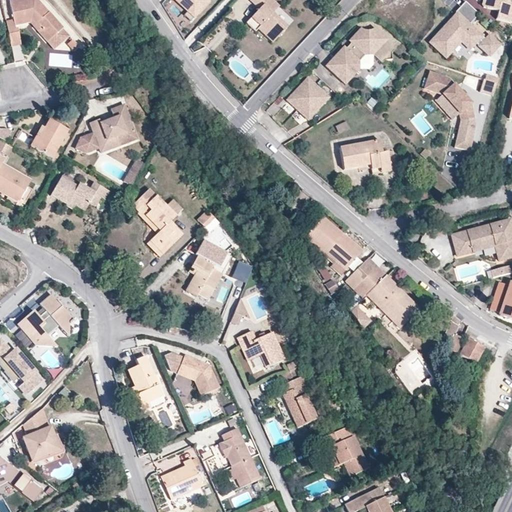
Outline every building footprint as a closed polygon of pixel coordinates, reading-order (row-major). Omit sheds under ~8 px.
[(62,27),(37,0),(12,0),(9,1),(13,19),(14,24),(23,22),(22,19),(30,18),(35,23),(37,22),(41,27),(38,30),(47,41),(62,27)] [(173,0),(186,13),(184,15),(191,21),(210,2),(208,0),(173,0)] [(286,27),(272,13),(278,6),(271,0),(249,0),(259,8),(245,22),(255,31),(257,29),(259,26),(274,40),(286,27)] [(485,37),(469,23),(478,12),(464,0),(455,11),(457,13),(446,25),(449,28),(447,30),(445,32),(442,30),(441,28),(429,41),(445,56),(456,43),(453,40),(457,37),(460,40),(468,48),(474,41),(488,54),(499,43),(488,34),(485,37)] [(487,0),(486,6),(498,9),(496,18),(510,22),(511,14),(511,4),(508,3),(508,0),(487,0)] [(41,27),(37,22),(35,23),(30,18),(30,21),(38,30),(41,27)] [(20,43),(17,28),(15,28),(14,24),(13,19),(6,21),(10,45),(20,43)] [(274,40),(259,26),(257,29),(272,42),(274,40)] [(54,48),(69,35),(62,27),(47,41),(54,48)] [(393,48),(384,40),(386,38),(374,27),(371,29),(367,30),(362,29),(360,27),(351,36),(349,42),(347,45),(340,48),(324,65),(344,83),(359,68),(358,59),(363,54),(372,53),(381,62),(384,59),(391,58),(390,51),(393,48)] [(71,47),(75,43),(72,39),(67,43),(71,47)] [(23,58),(20,43),(10,45),(13,60),(23,58)] [(423,87),(441,93),(458,112),(460,119),(454,146),(469,149),(475,123),(471,102),(447,77),(429,71),(423,87)] [(307,119),(328,96),(306,76),(285,99),(307,119)] [(496,82),(491,80),(484,78),(483,78),(479,91),(492,95),(496,82)] [(458,112),(441,93),(435,99),(452,118),(458,112)] [(136,139),(123,105),(110,110),(113,119),(100,124),(98,120),(89,123),(93,133),(80,138),(75,148),(85,153),(98,148),(107,144),(109,149),(136,139)] [(51,158),(67,130),(48,119),(44,128),(41,126),(37,133),(42,136),(35,149),(51,158)] [(345,122),(335,127),(338,134),(349,129),(345,122)] [(0,138),(5,141),(11,131),(7,129),(0,128),(0,138)] [(35,149),(42,136),(37,133),(30,146),(35,149)] [(380,152),(379,139),(339,146),(343,168),(369,163),(370,168),(389,165),(386,151),(380,152)] [(0,151),(7,156),(12,148),(4,144),(0,150),(0,151)] [(109,149),(107,144),(98,148),(100,152),(109,149)] [(429,153),(423,148),(420,152),(425,157),(429,153)] [(30,180),(2,163),(5,158),(0,155),(0,191),(7,196),(8,194),(18,200),(30,180)] [(454,179),(457,159),(445,157),(442,177),(454,179)] [(134,179),(143,164),(135,160),(127,174),(134,179)] [(390,170),(389,165),(370,168),(371,173),(390,170)] [(72,178),(63,172),(61,176),(70,181),(72,178)] [(134,179),(127,174),(123,181),(126,183),(131,185),(134,179)] [(77,185),(70,181),(61,176),(50,195),(66,205),(68,202),(74,205),(84,211),(88,203),(95,206),(99,197),(104,200),(109,192),(93,183),(89,190),(77,184),(77,185)] [(175,216),(166,206),(149,188),(131,205),(138,213),(142,209),(147,214),(145,216),(159,231),(156,234),(149,241),(162,254),(182,235),(169,222),(175,216)] [(182,210),(172,200),(166,206),(175,216),(182,210)] [(145,216),(147,214),(142,209),(138,213),(137,214),(156,234),(159,231),(145,216)] [(213,218),(206,211),(196,220),(204,228),(213,219),(213,218)] [(207,232),(217,222),(213,219),(204,228),(207,232)] [(306,239),(325,256),(342,235),(322,219),(306,239)] [(511,257),(511,229),(510,221),(451,236),(457,257),(482,250),(480,242),(492,238),(494,246),(502,244),(507,259),(511,257)] [(342,235),(325,256),(345,272),(362,252),(342,235)] [(494,246),(492,238),(480,242),(482,250),(494,246)] [(162,254),(149,241),(146,244),(159,257),(162,254)] [(229,257),(201,241),(198,246),(217,256),(216,257),(221,260),(219,265),(223,267),(229,257)] [(507,259),(502,244),(494,246),(499,261),(507,259)] [(209,296),(220,275),(219,275),(223,267),(219,265),(221,260),(216,257),(217,256),(198,246),(193,255),(196,256),(189,268),(195,272),(193,276),(184,291),(194,297),(196,294),(198,290),(209,296)] [(245,282),(251,266),(238,261),(232,276),(245,282)] [(344,284),(361,301),(365,297),(370,303),(376,309),(380,306),(402,327),(418,312),(367,261),(344,284)] [(510,274),(509,267),(491,271),(493,278),(510,274)] [(328,294),(336,291),(332,280),(323,283),(328,294)] [(511,283),(510,282),(509,286),(499,283),(490,310),(500,313),(499,316),(511,320),(511,283)] [(209,296),(198,290),(196,294),(206,300),(209,296)] [(68,324),(72,320),(50,294),(38,304),(42,308),(44,311),(38,317),(35,314),(32,310),(16,324),(34,345),(55,347),(45,335),(57,326),(61,330),(68,324)] [(355,296),(347,306),(364,330),(371,323),(357,307),(361,301),(355,296)] [(365,297),(361,301),(366,307),(370,303),(365,297)] [(249,319),(239,299),(233,313),(241,316),(249,319)] [(370,303),(366,307),(365,309),(370,315),(376,309),(370,303)] [(398,331),(402,327),(380,306),(376,309),(398,331)] [(38,317),(44,311),(42,308),(35,314),(38,317)] [(237,326),(241,316),(233,313),(229,323),(237,326)] [(454,316),(451,322),(458,326),(460,321),(454,316)] [(456,353),(463,339),(454,335),(458,327),(458,326),(451,322),(441,341),(450,345),(447,349),(456,353)] [(284,360),(272,333),(255,341),(251,332),(237,338),(241,347),(245,346),(251,360),(260,356),(265,368),(284,360)] [(475,364),(484,348),(468,339),(459,355),(475,364)] [(9,366),(18,377),(23,382),(18,386),(25,395),(40,382),(33,373),(34,373),(14,350),(10,353),(0,340),(0,366),(4,371),(9,366)] [(251,360),(245,346),(241,347),(248,362),(251,360)] [(218,388),(208,366),(184,356),(183,358),(171,353),(163,356),(170,370),(185,377),(194,381),(200,396),(218,388)] [(162,396),(144,356),(135,360),(137,365),(127,370),(134,386),(137,394),(134,395),(139,406),(148,402),(162,396)] [(289,372),(300,367),(297,361),(286,366),(289,372)] [(302,373),(317,367),(313,361),(300,368),(302,373)] [(18,377),(9,366),(4,371),(2,372),(11,382),(18,377)] [(292,378),(302,373),(300,368),(300,367),(289,372),(289,373),(292,378)] [(292,378),(289,373),(278,378),(282,386),(293,381),(292,378)] [(191,388),(194,381),(185,377),(182,383),(191,388)] [(317,420),(301,387),(306,385),(302,377),(293,381),(282,386),(281,386),(284,394),(282,395),(297,428),(317,420)] [(14,408),(10,402),(3,408),(8,413),(14,408)] [(150,408),(148,402),(139,406),(141,412),(150,408)] [(59,451),(50,427),(49,428),(42,409),(23,425),(27,436),(22,438),(31,462),(59,451)] [(250,458),(236,428),(221,435),(224,441),(218,444),(222,453),(224,452),(227,457),(231,466),(250,458)] [(368,469),(353,437),(351,438),(346,428),(321,440),(325,450),(331,447),(340,466),(343,464),(349,478),(368,469)] [(340,466),(331,447),(325,450),(333,468),(340,466)] [(0,486),(9,482),(24,493),(23,495),(33,503),(42,491),(0,457),(0,486)] [(231,469),(235,478),(240,488),(259,479),(250,458),(231,466),(230,467),(231,469)] [(202,485),(190,459),(182,462),(184,466),(186,469),(171,476),(170,472),(160,477),(170,499),(202,485)] [(171,476),(186,469),(184,466),(170,472),(171,476)] [(389,511),(377,488),(343,505),(346,511),(353,511),(364,507),(366,511),(389,511)]
